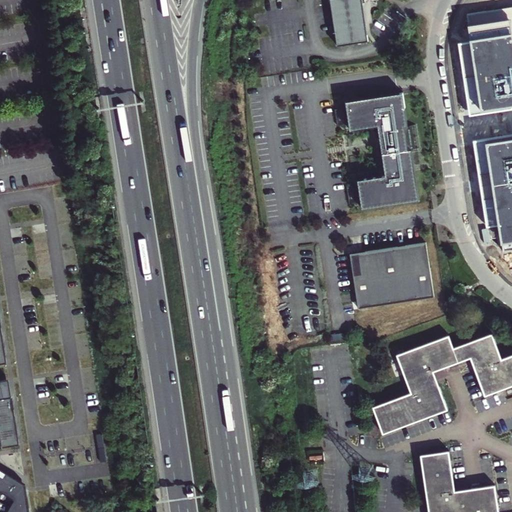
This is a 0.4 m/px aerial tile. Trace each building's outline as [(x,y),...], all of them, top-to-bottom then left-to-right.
[(329,0),(337,46),(367,42),(362,4),(364,3),(363,0),(329,0)] [(511,8),(469,15),(473,41),(458,44),(467,102),(470,117),(511,110),(511,8)] [(402,93),(345,101),(350,131),(378,127),(386,175),(357,180),(362,209),(419,201),(411,149),(419,148),(415,124),(407,125),(402,93)] [(511,134),(473,141),(486,227),(498,225),(502,252),(511,250),(511,134)] [(426,242),(351,255),(360,309),(435,297),(426,242)] [(411,391),(373,405),(383,431),(447,408),(433,369),(471,356),(484,394),(511,384),(511,353),(501,358),(492,333),(453,347),(449,335),(397,353),(411,391)] [(3,380),(0,380),(0,448),(19,445),(12,396),(5,398),(3,380)] [(497,511),(494,484),(453,490),(448,450),(420,454),(428,511),(497,511)] [(0,511),(29,511),(25,488),(0,472),(0,511)]
